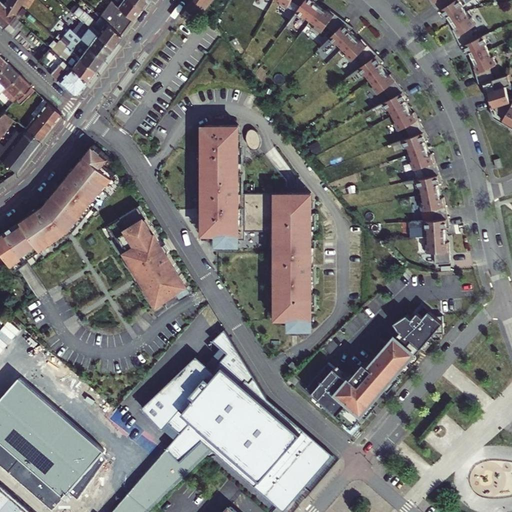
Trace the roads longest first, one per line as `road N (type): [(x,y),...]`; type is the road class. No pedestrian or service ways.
road 1 (residential): [(82,118),(133,156),(277,390),(358,464)]
road 2 (residential): [(358,464),(504,294)]
road 3 (residential): [(480,193),(433,70),(374,0)]
road 4 (secondary): [(82,118),(171,0)]
road 5 (secondary): [(0,206),(32,181),(82,118)]
